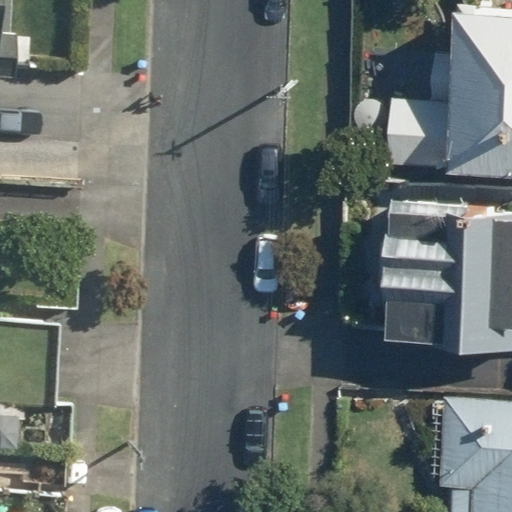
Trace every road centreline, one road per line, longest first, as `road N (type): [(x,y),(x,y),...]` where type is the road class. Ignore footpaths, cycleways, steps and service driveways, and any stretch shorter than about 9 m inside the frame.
road 1 (residential): [(211,0),(193,511)]
road 2 (unknown): [(200,302),(511,315)]
